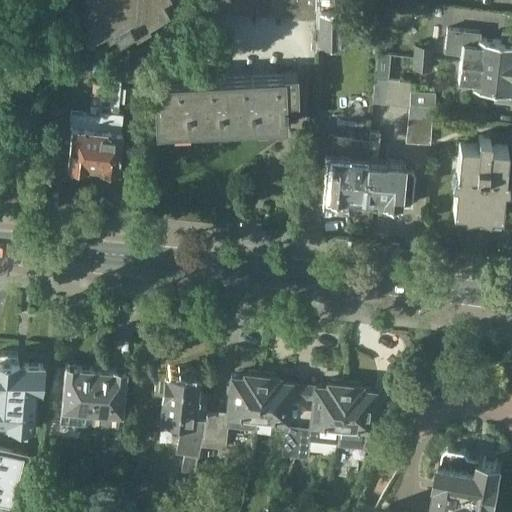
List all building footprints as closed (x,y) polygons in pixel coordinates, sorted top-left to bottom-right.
[(87,0),(90,5),(82,10),(89,22),(80,27),(88,41),(105,32),(109,37),(116,33),(119,38),(133,30),(136,35),(150,27),(148,24),(169,12),(162,0),(87,0)] [(215,0),(214,12),(227,13),(228,0),(215,0)] [(241,0),(228,0),(227,13),(240,14),(241,0)] [(241,0),(240,14),(252,15),(253,0),(241,0)] [(266,0),(253,0),(252,15),(265,16),(266,0)] [(266,0),(265,16),(277,17),(278,0),(266,0)] [(291,0),(278,0),(277,17),(290,18),(291,0)] [(291,0),(290,18),(302,19),(303,0),(291,0)] [(316,0),(303,0),(302,19),(315,20),(316,8),(316,0)] [(334,0),(316,0),(316,8),(334,9),(334,0)] [(344,10),(320,9),(320,46),(344,46),(344,10)] [(511,31),(502,31),(501,40),(478,37),(477,42),(462,41),(460,59),(511,64),(511,31)] [(413,42),(412,54),(431,56),(432,44),(413,42)] [(391,51),(379,50),(376,76),(388,77),(391,51)] [(412,54),(410,67),(429,69),(431,56),(412,54)] [(511,64),(460,59),(458,79),(472,80),(471,86),(496,88),(495,100),(511,101),(511,100),(511,64)] [(388,77),(376,76),(373,101),(385,103),(388,77)] [(103,77),(101,93),(94,165),(100,166),(103,167),(105,170),(113,171),(116,168),(119,168),(122,130),(121,130),(123,113),(118,112),(120,79),(103,77)] [(388,77),(385,103),(398,104),(400,78),(388,77)] [(400,78),(398,104),(409,105),(410,101),(411,91),(412,81),(401,80),(401,78),(400,78)] [(300,108),(299,80),(287,81),(287,82),(155,87),(157,138),(289,134),(288,108),(300,108)] [(435,91),(427,91),(411,91),(410,101),(435,104),(435,91)] [(69,125),(72,125),(69,163),(71,163),(74,167),(74,168),(82,168),(85,165),(87,165),(87,164),(94,165),(101,93),(91,92),(89,113),(70,111),(69,125)] [(410,101),(409,105),(408,115),(420,117),(432,118),(432,114),(435,114),(435,104),(410,101)] [(420,117),(408,115),(406,141),(418,141),(420,117)] [(420,117),(418,141),(431,142),(432,118),(420,117)] [(383,201),(392,202),(395,160),(387,159),(386,161),(377,160),(379,131),(370,130),(370,139),(367,173),(377,173),(375,196),(373,196),(372,204),(376,204),(383,201)] [(345,198),(346,194),(356,195),(355,202),(357,205),(369,206),(372,204),(373,196),(375,196),(377,173),(367,173),(370,139),(351,137),(351,135),(334,134),(332,154),(331,153),(327,196),(345,198)] [(478,142),(459,140),(453,208),(454,208),(455,204),(476,206),(476,210),(477,210),(478,206),(500,208),(499,213),(501,213),(508,145),(488,143),(489,135),(479,134),(478,142)] [(404,161),(395,160),(392,202),(401,203),(401,202),(412,203),(415,173),(411,169),(403,168),(404,161)] [(0,511),(3,511),(11,511),(22,469),(31,429),(31,425),(31,423),(32,423),(35,397),(35,389),(40,390),(40,383),(42,370),(42,364),(18,362),(18,360),(16,359),(0,357),(0,511)] [(89,422),(95,366),(77,364),(77,363),(65,362),(61,405),(62,406),(62,415),(72,416),(72,421),(89,422)] [(202,440),(206,421),(195,419),(196,408),(204,409),(206,393),(202,392),(202,390),(197,390),(197,388),(201,384),(201,379),(199,376),(199,372),(195,366),(187,365),(181,369),(181,373),(165,371),(165,373),(156,372),(154,391),(161,392),(159,418),(182,421),(175,452),(184,454),(181,469),(193,471),(197,456),(199,456),(202,440)] [(95,366),(89,422),(119,427),(120,420),(125,368),(113,367),(113,368),(95,366)] [(258,419),(263,371),(249,369),(248,372),(245,371),(244,374),(234,373),(234,374),(231,374),(230,385),(228,385),(224,412),(208,410),(206,421),(202,440),(225,444),(228,428),(241,429),(243,417),(258,419)] [(263,371),(258,419),(271,420),(271,427),(284,429),(282,455),(296,457),(299,427),(287,426),(290,397),(302,398),(304,382),(279,379),(279,375),(275,375),(275,372),(263,371)] [(299,427),(296,457),(309,458),(310,441),(339,444),(341,427),(346,380),(332,378),(332,381),(328,380),(327,385),(304,382),(302,398),(314,399),(311,428),(299,427)] [(358,381),(346,380),(341,427),(370,430),(374,390),(372,389),(372,388),(362,387),(362,384),(359,384),(358,381)] [(117,431),(111,448),(122,450),(128,432),(117,431)] [(373,511),(493,511),(503,459),(480,455),(478,464),(473,464),(469,463),(470,455),(466,448),(449,445),(444,449),(442,458),(440,458),(436,479),(437,479),(430,511),(386,511),(374,509),(373,511)] [(36,487),(32,507),(45,509),(49,490),(36,487)]
